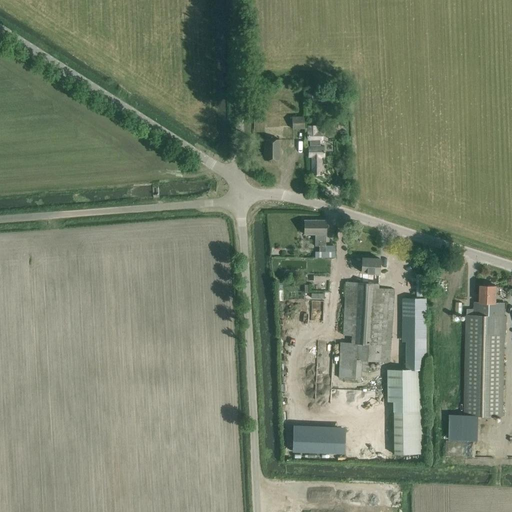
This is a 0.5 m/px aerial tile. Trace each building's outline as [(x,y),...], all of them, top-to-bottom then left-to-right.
[(304,116),(292,117),(292,129),(304,129),(304,116)] [(310,140),(320,140),(321,140),(321,132),(314,132),(314,126),(307,126),(307,140),(310,140)] [(265,139),(279,139),(279,135),(277,135),(277,129),(266,129),(265,139)] [(279,160),(279,139),(264,139),(264,160),(279,160)] [(320,146),(310,146),(308,146),(308,157),(312,157),(312,175),(323,175),(323,165),(321,165),(321,156),(324,155),(324,146),(320,146)] [(334,248),(325,248),(325,246),(325,220),(304,220),(304,234),(315,234),(315,246),(319,246),(319,252),(315,252),(315,257),(325,257),(325,256),(334,256),(334,248)] [(345,292),(342,344),(340,379),(360,380),(361,369),(369,370),(369,361),(390,362),(393,299),(394,289),(378,288),(379,258),(362,257),(361,273),(362,273),(362,283),(345,282),(345,292)] [(506,335),(506,326),(506,316),(505,316),(505,303),(496,302),(497,286),(481,286),(480,302),(475,302),(475,309),(467,309),(465,415),(502,416),(504,335),(506,335)] [(426,360),(426,343),(425,308),(425,298),(403,298),(403,308),(403,338),(407,338),(407,360),(426,360)] [(312,319),(323,320),(324,301),(313,300),(312,319)]
